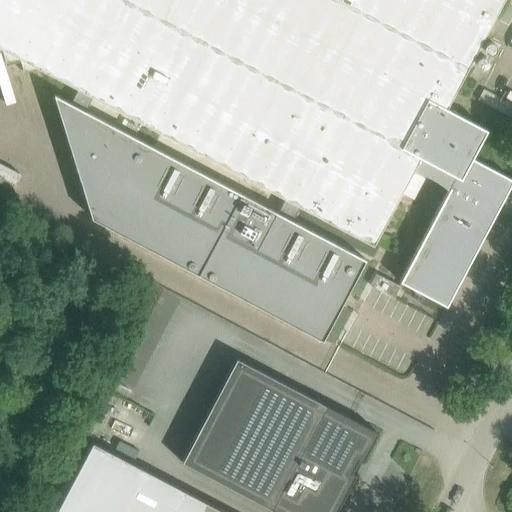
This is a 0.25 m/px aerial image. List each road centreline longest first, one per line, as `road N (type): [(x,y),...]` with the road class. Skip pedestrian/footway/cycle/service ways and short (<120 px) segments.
road 1 (unknown): [(482,447),(70,228)]
road 2 (unclassified): [(448,511),(511,389)]
